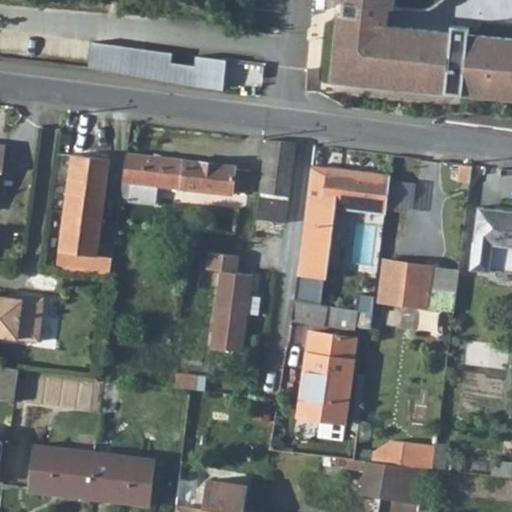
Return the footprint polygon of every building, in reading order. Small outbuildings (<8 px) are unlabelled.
[(511,39),(469,34),(470,27),(451,25),(450,32),(386,24),(389,5),(420,10),(427,8),(432,7),(437,5),(444,1),(445,0),(339,0),(340,1),(343,1),(342,14),(339,13),(331,80),(446,91),(447,88),(462,90),(461,93),(511,98),(511,39)] [(172,53),(92,42),(89,67),(168,80),(193,84),(195,65),(171,61),(172,53)] [(227,60),(196,56),(195,65),(193,84),(224,89),(227,60)] [(264,137),(259,194),(289,198),(291,184),(295,141),(264,137)] [(124,161),(120,196),(155,199),(157,185),(184,188),(187,160),(126,152),(124,161)] [(71,154),(55,268),(108,276),(111,257),(97,256),(110,160),(71,154)] [(187,160),(184,188),(231,194),(231,191),(247,193),(249,172),(233,169),(233,165),(187,160)] [(390,174),(310,164),(292,301),(321,306),(336,205),(385,212),(390,174)] [(259,194),(255,218),(285,223),(289,198),(259,194)] [(511,210),(478,206),(470,268),(487,270),(487,267),(511,270),(511,210)] [(220,272),(208,348),(240,353),(246,315),(256,317),(260,298),(247,295),(251,275),(236,273),(239,257),(209,252),(206,269),(220,272)] [(377,301),(453,310),(459,267),(383,258),(377,301)] [(0,334),(38,339),(44,297),(21,294),(20,297),(0,294),(0,334)] [(375,296),(358,294),(356,310),(373,313),(375,296)] [(292,301),(290,315),(311,319),(313,305),(292,301)] [(309,329),(297,416),(342,422),(355,336),(309,329)] [(0,365),(0,397),(14,399),(18,367),(0,365)] [(177,375),(175,388),(194,391),(196,377),(177,375)] [(376,452),(375,462),(389,463),(427,467),(434,468),(436,446),(398,440),(376,452)] [(436,446),(434,468),(446,470),(449,444),(437,442),(436,446)] [(30,491),(89,499),(94,453),(35,445),(30,491)] [(94,453),(89,499),(148,506),(153,460),(94,453)] [(368,461),(362,498),(382,500),(389,463),(375,462),(368,461)] [(389,463),(382,500),(423,506),(427,467),(389,463)] [(202,511),(176,508),(175,511),(243,511),(246,486),(206,481),(202,511)]
